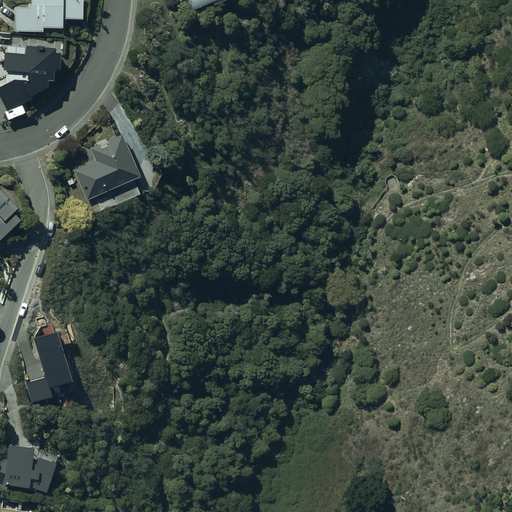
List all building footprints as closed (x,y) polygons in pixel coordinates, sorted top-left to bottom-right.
[(83,24),(82,0),(31,0),(31,7),(28,7),(28,10),(15,10),(14,32),(42,34),(43,30),(63,31),(63,22),(83,24)] [(228,0),(179,0),(185,15),(201,9),(201,12),(212,8),(212,9),(230,3),(228,0)] [(55,53),(25,50),(25,59),(22,58),(22,56),(17,55),(17,58),(4,57),(3,75),(6,75),(5,87),(0,90),(0,100),(7,112),(4,114),(7,123),(26,116),(22,107),(35,101),(34,99),(47,92),(47,85),(53,85),(54,74),(59,74),(60,58),(54,58),(55,53)] [(95,163),(74,172),(87,202),(139,180),(121,138),(107,144),(109,149),(102,152),(99,146),(90,150),(95,163)] [(19,213),(0,194),(0,244),(1,244),(6,244),(5,239),(20,225),(13,219),(19,213)] [(46,496),(56,470),(39,462),(36,469),(32,468),(34,454),(8,451),(6,465),(2,462),(0,465),(0,490),(5,494),(8,489),(27,492),(36,495),(37,493),(46,496)]
